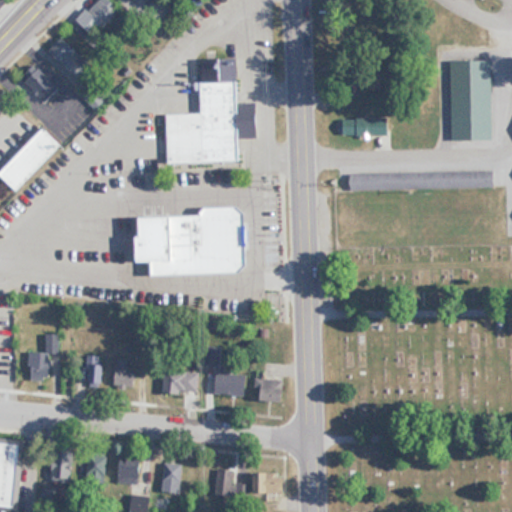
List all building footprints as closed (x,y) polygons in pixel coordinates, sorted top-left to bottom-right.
[(121,9),(112,0),(97,0),(77,20),(94,37),(121,9)] [(51,50),(71,71),(85,58),(65,37),(51,50)] [(168,162),(242,161),(241,138),(260,137),(260,102),(240,103),(239,58),(202,59),(203,113),(167,113),(168,162)] [(28,81),(48,102),(62,88),(41,68),(28,81)] [(391,118),(343,118),(343,134),(391,134),(391,118)] [(62,147),(45,131),(1,175),(18,191),(62,147)] [(495,172),(351,173),(352,189),(495,188),(495,172)] [(205,214),(136,216),(138,262),(153,261),(154,276),(250,273),(248,205),(204,206),(205,214)] [(31,352),(31,380),(51,380),(51,353),(60,353),(60,334),(45,334),(45,352),(31,352)] [(130,358),(117,357),(115,384),(136,386),(137,371),(129,370),(130,358)] [(104,383),(104,362),(89,362),(89,383),(104,383)] [(198,393),(201,372),(168,368),(166,389),(198,393)] [(248,373),(232,373),(232,370),(216,370),(216,395),(248,395),(248,373)] [(287,400),(287,379),(257,379),(257,400),(287,400)] [(0,509),(18,511),(23,442),(0,440),(0,509)] [(74,452),(53,452),(53,483),(74,483),(74,452)] [(108,485),(108,457),(87,457),(87,485),(108,485)] [(117,481),(143,484),(146,461),(120,459),(117,481)] [(163,491),(183,491),(183,463),(163,463),(163,491)] [(218,468),(218,501),(234,501),(234,468),(218,468)] [(257,474),(257,492),(289,492),(289,474),(257,474)] [(150,511),(150,494),(130,494),(130,511),(150,511)]
